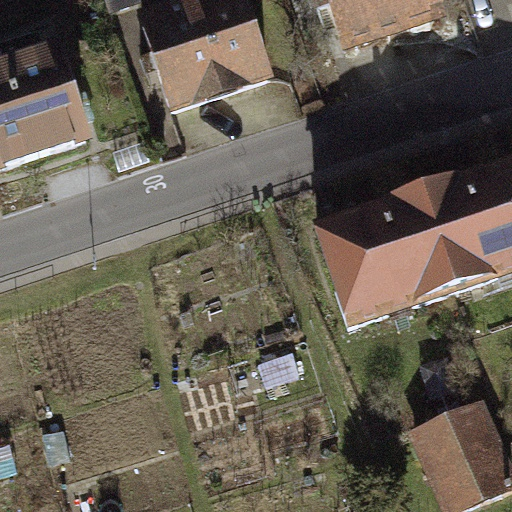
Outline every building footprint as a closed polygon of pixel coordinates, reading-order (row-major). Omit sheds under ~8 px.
[(245,0),(208,0),(149,19),(180,112),(273,81),(245,0)] [(444,0),(338,0),(353,42),(448,10),(444,0)] [(86,63),(0,88),(0,182),(3,194),(115,161),(86,63)] [(511,166),(429,193),(463,294),(511,278),(511,166)] [(429,193),(325,227),(358,328),(463,294),(429,193)] [(423,440),(450,511),(486,511),(511,502),(511,454),(496,412),(423,440)]
